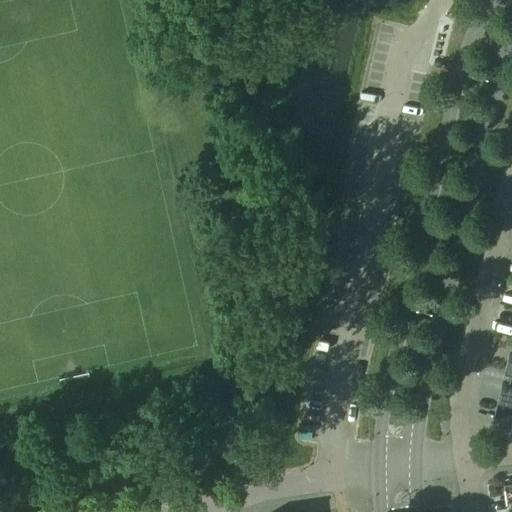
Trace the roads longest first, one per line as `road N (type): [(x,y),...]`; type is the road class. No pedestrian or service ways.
road 1 (tertiary): [(490,0),(461,65),(384,407),(380,468)]
road 2 (tertiary): [(415,465),(423,395),(511,49)]
road 3 (residential): [(461,460),(460,393),(507,198)]
road 4 (unclassified): [(380,468),(243,496)]
